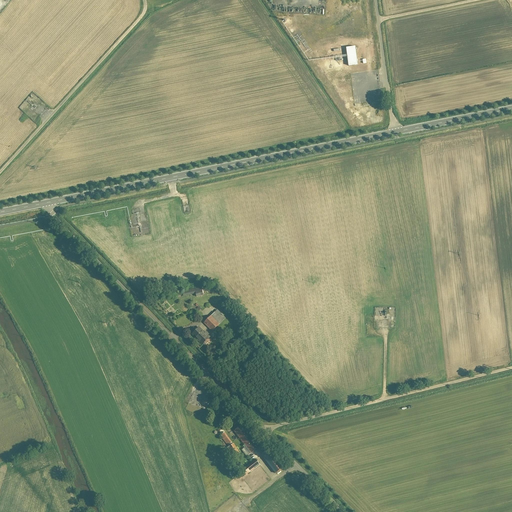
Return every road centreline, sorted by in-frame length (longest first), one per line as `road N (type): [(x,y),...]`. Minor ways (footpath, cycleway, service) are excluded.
road 1 (residential): [(47,202),(342,511)]
road 2 (tertiary): [(47,202),(393,131)]
road 3 (residential): [(375,0),(393,131)]
road 4 (tertiary): [(393,131),(511,107)]
